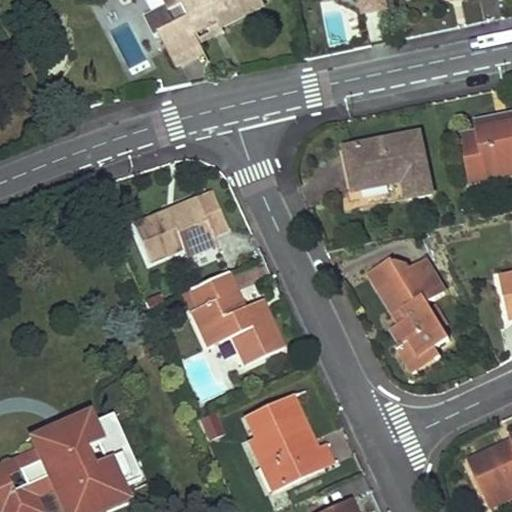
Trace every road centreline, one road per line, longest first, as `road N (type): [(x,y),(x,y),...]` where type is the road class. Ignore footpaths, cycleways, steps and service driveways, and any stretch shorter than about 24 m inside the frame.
road 1 (residential): [(381,447),(253,172),(232,106)]
road 2 (residential): [(232,106),(511,45)]
road 3 (residential): [(67,156),(232,106)]
road 4 (residential): [(381,447),(511,387)]
